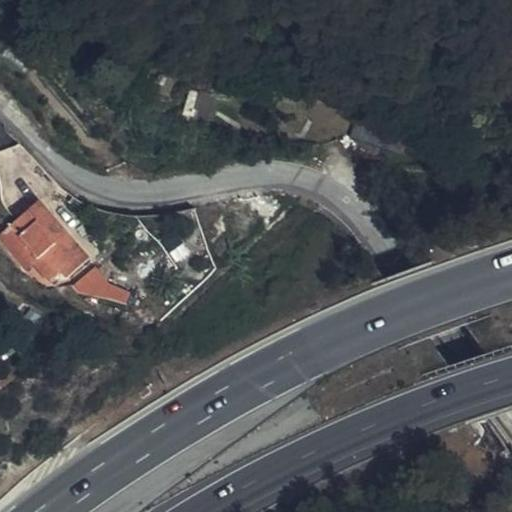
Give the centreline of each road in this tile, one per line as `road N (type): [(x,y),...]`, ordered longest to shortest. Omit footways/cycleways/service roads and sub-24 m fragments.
road 1 (residential): [(0,107),(78,178),(131,198),(289,178),(342,202),(387,248),(511,431)]
road 2 (motorway): [(511,273),(277,365),(124,454),(49,511)]
road 3 (motorway): [(202,511),(319,449),(511,379)]
